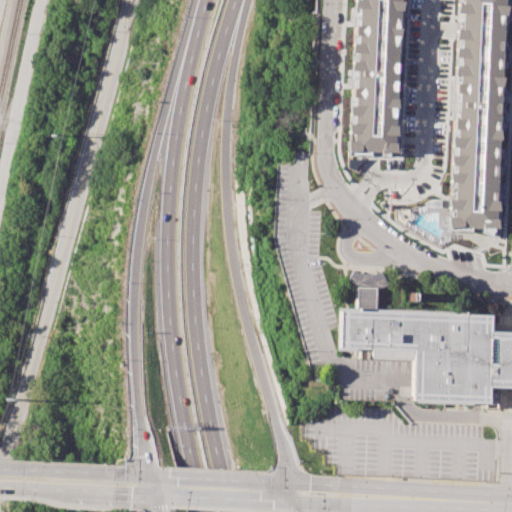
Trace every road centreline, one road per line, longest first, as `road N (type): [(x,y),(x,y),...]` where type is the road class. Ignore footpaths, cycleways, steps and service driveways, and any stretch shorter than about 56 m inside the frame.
road 1 (tertiary): [(0,477),(130,0)]
road 2 (motorway): [(197,0),(136,222),(131,334),(145,475)]
road 3 (motorway): [(203,0),(167,218),(170,337),(188,442)]
road 4 (residential): [(328,0),(322,144),(329,176),(354,212)]
road 5 (residential): [(42,0),(0,199)]
road 6 (residential): [(511,284),(450,275),(354,212)]
road 7 (secondary): [(511,502),(373,496)]
